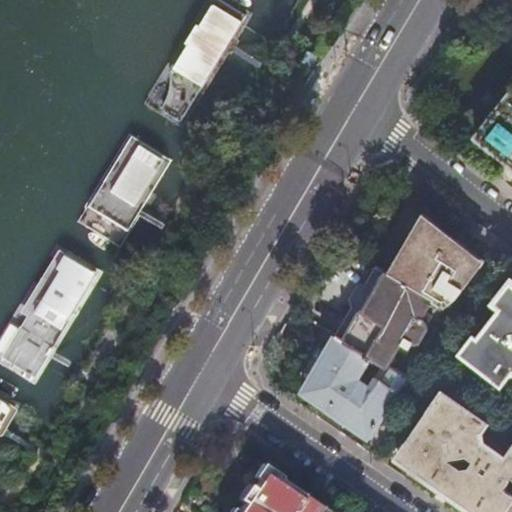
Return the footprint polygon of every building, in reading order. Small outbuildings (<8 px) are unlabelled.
[(212,0),(145,107),(183,130),(248,30),(253,18),(252,8),(244,0),(212,0)] [(504,163),(511,168),(511,89),(506,97),(478,135),(508,158),(504,163)] [(174,161),(130,137),(76,227),(120,252),(174,161)] [(395,275),(434,298),(449,307),(461,297),(484,264),(451,239),(428,221),(413,246),(395,275)] [(107,275),(58,248),(0,344),(0,366),(38,388),(107,275)] [(353,305),(337,333),(389,363),(406,334),(417,340),(423,340),(430,327),(429,323),(434,314),(427,310),(434,298),(395,275),(377,264),(367,283),(370,291),(372,293),(368,300),(365,305),(362,303),(353,305)] [(511,281),(497,300),(503,305),(480,336),(477,334),(463,350),(504,382),(511,371),(511,281)] [(389,363),(337,333),(304,389),(337,412),(369,434),(410,376),(389,363)] [(482,511),(504,511),(511,501),(511,448),(507,456),(479,437),(490,420),(445,389),(432,407),(434,407),(409,443),(408,443),(400,455),(445,486),(482,511)] [(0,438),(21,406),(0,394),(0,438)] [(236,511),(330,511),(267,468),(239,508),(236,511)]
